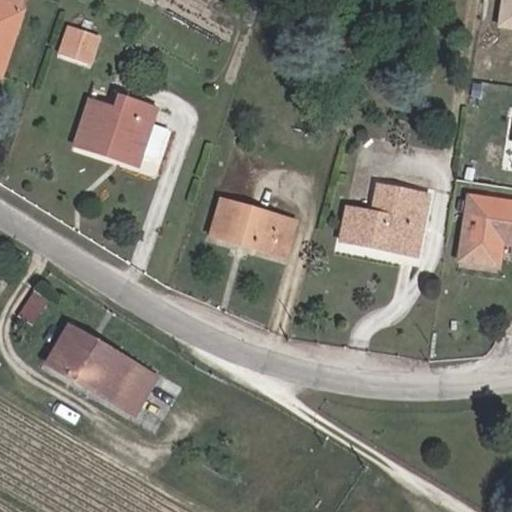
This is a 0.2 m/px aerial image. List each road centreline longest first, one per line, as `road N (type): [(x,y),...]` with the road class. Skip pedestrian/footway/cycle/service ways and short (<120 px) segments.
road 1 (unclassified): [(0,214),(209,345),(341,385),(511,384)]
road 2 (track): [(209,345),(465,511)]
